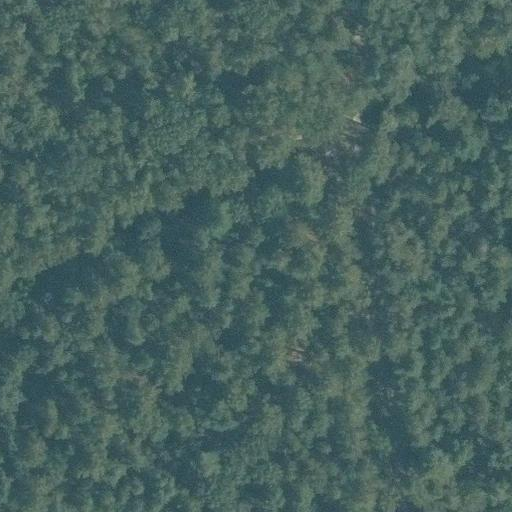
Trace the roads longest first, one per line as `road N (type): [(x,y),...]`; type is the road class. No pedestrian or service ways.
road 1 (track): [(511,34),(0,277)]
road 2 (track): [(398,511),(348,116),(355,0)]
